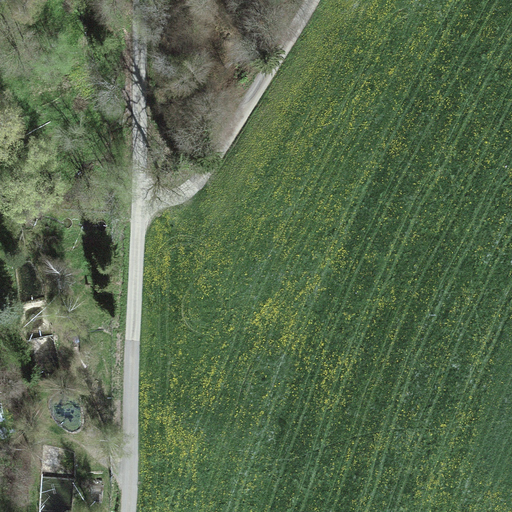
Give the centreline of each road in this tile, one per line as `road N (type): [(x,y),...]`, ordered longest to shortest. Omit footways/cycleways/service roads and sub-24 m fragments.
road 1 (unclassified): [(128,511),(139,198)]
road 2 (unclassified): [(312,0),(200,177),(172,197),(139,198)]
road 3 (unclassified): [(139,198),(140,0)]
